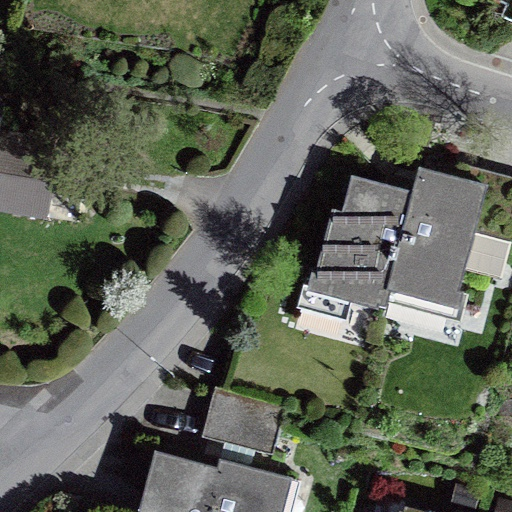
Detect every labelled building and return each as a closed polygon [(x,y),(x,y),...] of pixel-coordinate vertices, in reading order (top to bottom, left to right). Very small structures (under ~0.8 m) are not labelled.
[(48,186),(54,151),(0,140),(0,203),(44,211),(48,186)] [(451,179),(421,171),(414,196),(389,289),(455,306),(465,268),(501,278),(510,241),(511,241),(511,182),(480,174),(476,190),(450,183),(451,179)] [(304,288),(384,309),(389,289),(414,196),(352,179),(342,216),(332,213),(315,277),(306,274),(304,288)] [(246,357),(237,392),(284,405),(314,413),(323,378),(246,357)] [(279,424),(284,405),(237,392),(220,388),(207,438),(272,455),(279,424)] [(207,511),(219,471),(154,454),(145,487),(157,490),(151,511),(147,511),(139,510),(138,511),(127,511),(92,503),(89,511),(207,511)] [(219,471),(207,511),(278,511),(287,479),(221,462),(219,471)]
